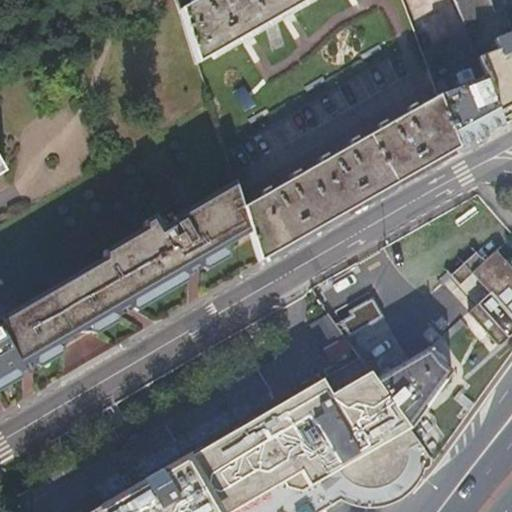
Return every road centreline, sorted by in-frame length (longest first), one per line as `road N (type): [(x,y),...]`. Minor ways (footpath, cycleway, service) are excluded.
road 1 (tertiary): [(0,442),(460,174)]
road 2 (primary): [(511,388),(421,511)]
